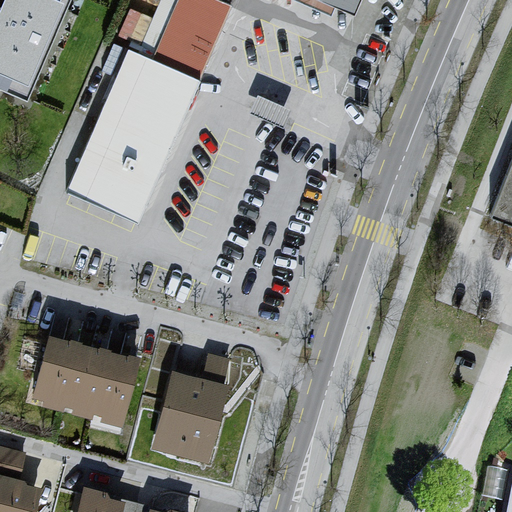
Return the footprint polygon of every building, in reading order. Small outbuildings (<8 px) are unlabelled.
[(0,93),(29,105),(73,0),(2,0),(0,5),(0,93)] [(67,178),(142,208),(223,0),(171,0),(171,1),(167,0),(129,0),(105,62),(111,64),(67,178)] [(330,0),(352,8),(355,0),(330,0)] [(511,153),(489,212),(511,220),(511,153)] [(121,432),(141,353),(42,328),(22,407),(121,432)] [(226,355),(205,350),(201,372),(221,377),(226,355)] [(226,381),(170,367),(149,446),(206,461),(226,381)] [(23,450),(0,444),(0,468),(17,472),(23,450)] [(511,461),(489,457),(484,485),(510,489),(511,479),(511,461)] [(23,477),(0,471),(0,511),(32,511),(38,486),(28,484),(23,477)] [(106,488),(80,482),(73,511),(118,511),(121,500),(108,497),(106,488)] [(147,500),(143,511),(179,511),(176,507),(147,500)]
